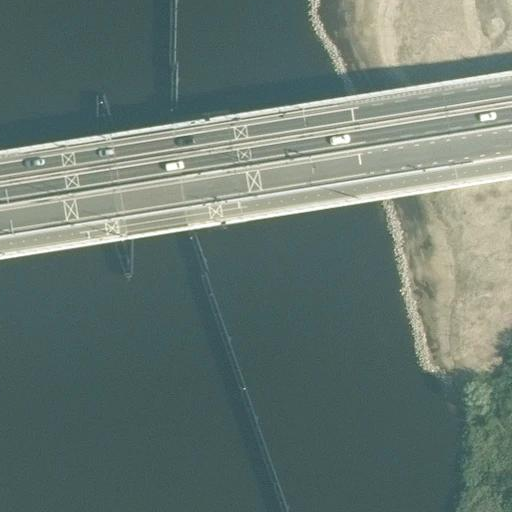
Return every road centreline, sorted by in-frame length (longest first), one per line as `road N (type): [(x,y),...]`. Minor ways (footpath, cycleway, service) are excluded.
road 1 (unclassified): [(0,221),(511,139)]
road 2 (trunk): [(0,192),(511,111)]
road 3 (trunk): [(511,89),(0,169)]
